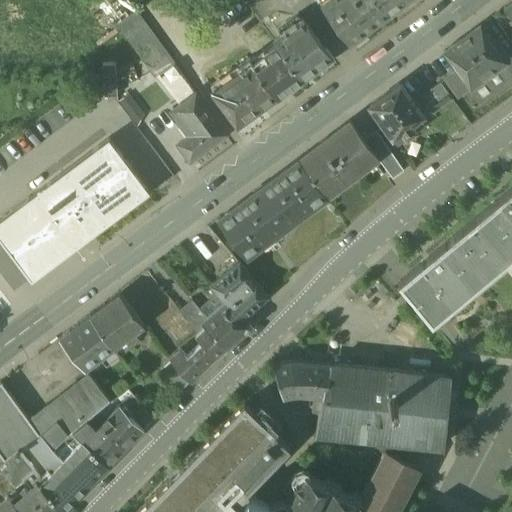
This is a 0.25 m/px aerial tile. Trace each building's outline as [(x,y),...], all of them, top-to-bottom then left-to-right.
[(134,13),(125,0),(106,0),(121,22),(134,13)] [(389,15),(378,0),(326,0),(321,4),(350,44),(353,41),(355,44),(367,36),(365,33),(389,15)] [(378,0),(389,15),(408,0),(378,0)] [(121,22),(117,25),(126,36),(144,23),(136,12),(134,13),(121,22)] [(327,61),(297,19),(272,38),(277,46),(302,80),(327,61)] [(175,65),(144,23),(126,36),(156,78),(175,65)] [(482,24),(446,50),(459,69),(472,87),(473,88),(501,69),(511,84),(511,82),(511,57),(502,43),(497,46),(482,24)] [(302,80),(277,46),(252,64),(277,98),(302,80)] [(249,60),(239,68),(241,72),(213,92),(238,128),(257,114),(256,113),(277,98),(252,64),(249,60)] [(116,63),(102,64),(105,97),(118,96),(116,63)] [(472,87),(459,69),(447,78),(459,96),(472,87)] [(402,82),(371,105),(395,138),(404,131),(408,136),(417,130),(416,129),(429,119),(402,82)] [(442,83),(423,96),(436,114),(455,101),(442,83)] [(226,135),(196,94),(171,112),(189,136),(178,144),(190,160),(226,135)] [(352,119),(298,159),(312,178),(328,198),(380,160),(381,159),(366,139),(352,119)] [(377,131),(366,139),(381,159),(380,160),(394,180),(405,172),(377,131)] [(150,192),(109,138),(0,218),(0,238),(31,281),(64,256),(150,192)] [(298,159),(218,219),(246,259),(248,257),(246,254),(271,235),(274,238),(314,209),(311,205),(324,196),(326,200),(328,198),(312,178),(298,159)] [(511,186),(405,275),(398,281),(430,320),(432,322),(437,317),(511,255),(511,186)] [(230,300),(256,279),(244,265),(242,266),(238,261),(211,284),(225,300),(228,298),(230,300)] [(256,279),(230,300),(244,317),(269,295),(256,279)] [(144,325),(119,293),(90,315),(120,356),(140,341),(134,333),(144,325)] [(230,300),(228,298),(225,300),(221,304),(222,305),(208,318),(203,322),(206,327),(225,348),(247,330),(248,330),(250,329),(251,328),(252,325),(251,322),(250,321),(249,321),(248,321),(248,320),(245,316),(244,317),(230,300)] [(208,318),(193,300),(180,310),(199,333),(206,327),(203,322),(208,318)] [(120,356),(90,315),(59,337),(85,369),(101,358),(107,366),(120,356)] [(201,345),(188,355),(180,347),(169,356),(171,358),(191,380),(212,359),(225,348),(206,327),(199,333),(201,345)] [(191,380),(171,358),(159,369),(180,392),(191,380)] [(301,359),(285,361),(274,364),(284,396),(291,394),(299,393),(324,395),(330,362),(301,359)] [(450,374),(330,362),(324,395),(317,432),(443,444),(450,374)] [(90,374),(31,421),(40,433),(41,432),(41,433),(57,419),(69,433),(73,429),(86,419),(110,399),(90,374)] [(31,421),(2,382),(0,383),(0,453),(7,463),(9,462),(6,458),(18,448),(20,450),(30,442),(40,433),(31,421)] [(154,418),(134,394),(120,407),(141,431),(154,418)] [(244,403),(137,511),(238,511),(248,495),(247,491),(290,447),(244,403)] [(120,407),(97,429),(86,419),(73,429),(77,433),(108,465),(141,431),(120,407)] [(57,419),(41,433),(41,432),(40,433),(30,442),(52,468),(64,456),(60,451),(59,451),(56,448),(69,439),(77,433),(73,429),(69,433),(57,419)] [(108,465),(77,433),(69,439),(75,446),(64,456),(52,468),(41,479),(38,482),(64,510),(108,465)] [(61,511),(64,510),(38,482),(41,479),(33,467),(20,451),(20,450),(18,448),(6,458),(9,462),(7,463),(6,464),(10,468),(20,481),(28,474),(34,482),(29,487),(27,484),(10,497),(23,511),(61,511)] [(359,499),(351,511),(395,511),(420,466),(415,464),(412,461),(408,459),(403,456),(399,455),(394,453),(385,448),(359,499)] [(6,464),(0,468),(0,482),(7,477),(4,474),(10,468),(6,464)] [(351,511),(359,499),(306,471),(306,472),(305,471),(301,478),(294,480),(297,487),(290,500),(289,501),(270,507),(269,506),(248,495),(238,511),(351,511)] [(8,494),(0,500),(0,511),(23,511),(10,497),(8,494)]
